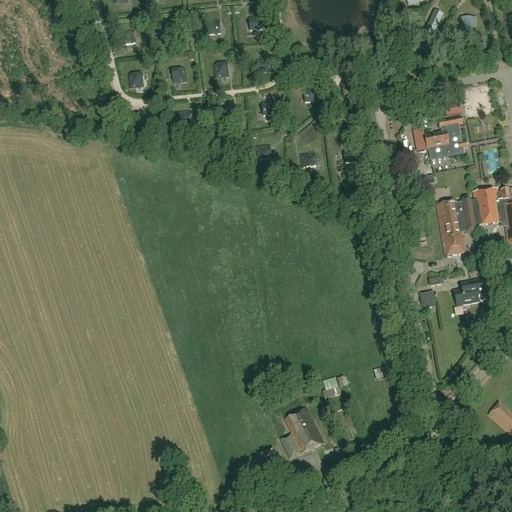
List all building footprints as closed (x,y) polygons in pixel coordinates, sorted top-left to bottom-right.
[(71,0),(72,9),(84,7),(83,0),(71,0)] [(432,18),(424,34),(432,38),(440,21),(443,15),(435,12),(433,17),(432,17),(432,18)] [(249,31),(262,30),(261,17),(248,18),(249,31)] [(461,26),(461,39),(475,40),(476,26),(474,26),(475,20),(463,19),(462,26),(461,26)] [(207,36),(220,34),(218,21),(205,23),(207,36)] [(164,41),(177,39),(176,27),(163,29),(164,41)] [(122,46),(135,44),(133,32),(121,33),(122,46)] [(258,74),(271,73),(269,59),(256,61),(258,74)] [(215,79),(228,77),(226,64),(214,65),(215,79)] [(173,83),(185,82),(184,69),(171,71),(173,83)] [(130,88),(143,86),(141,74),(129,75),(130,88)] [(304,103),(317,101),(316,89),(303,91),(304,103)] [(263,117),(276,115),(274,102),(261,103),(263,117)] [(475,102),(465,105),(466,111),(477,108),(475,102)] [(460,104),(445,107),(447,117),(462,114),(460,104)] [(220,122),(233,120),(231,107),(218,108),(220,122)] [(178,127),(191,125),(189,111),(176,113),(178,127)] [(462,119),(439,123),(440,130),(441,130),(442,134),(425,137),(424,130),(414,132),(417,153),(429,151),(430,159),(464,153),(464,151),(468,150),(467,147),(466,143),(463,144),(462,141),(460,128),(463,127),(463,123),(462,119)] [(258,160),(271,159),(269,146),(257,147),(258,160)] [(344,163),(357,162),(355,149),(343,150),(344,163)] [(417,176),(413,153),(403,154),(408,178),(417,176)] [(302,169),(315,167),(313,154),(300,155),(302,169)] [(483,189),(483,192),(473,194),(474,202),(471,202),(471,201),(469,199),(464,200),(463,202),(457,203),(457,202),(437,205),(446,258),(467,255),(463,234),(467,234),(471,236),(474,235),(476,233),(476,229),(477,227),(479,226),(479,228),(501,224),(502,229),(506,228),(509,246),(511,245),(511,204),(511,205),(511,199),(511,198),(511,190),(509,191),(509,190),(500,191),(500,194),(497,194),(497,190),(487,191),(487,188),(483,189)] [(352,206),(365,204),(363,192),(350,193),(352,206)] [(430,289),(442,286),(441,279),(428,281),(430,289)] [(463,293),(455,295),(457,309),(479,305),(478,297),(487,295),(484,282),(467,286),(462,287),(463,293)] [(397,364),(391,366),(374,371),(377,380),(394,375),(400,374),(397,364)] [(349,386),(346,377),(338,380),(340,388),(349,386)] [(323,383),(326,391),(323,392),(325,400),(340,396),(338,389),(336,379),(323,383)] [(291,435),(280,440),(290,461),(324,445),(307,409),(284,420),(291,435)] [(351,413),(345,414),(350,430),(356,428),(351,413)] [(336,450),(338,460),(348,458),(345,448),(336,450)] [(259,456),(268,474),(282,468),(273,450),(259,456)] [(352,459),(345,462),(332,465),(336,478),(349,475),(356,472),(352,459)] [(259,469),(257,460),(246,462),(249,472),(259,469)] [(308,487),(318,484),(313,468),(306,471),(307,474),(304,476),(308,487)] [(280,496),(307,490),(304,477),(279,483),(279,486),(262,490),(264,498),(280,495),(280,496)]
